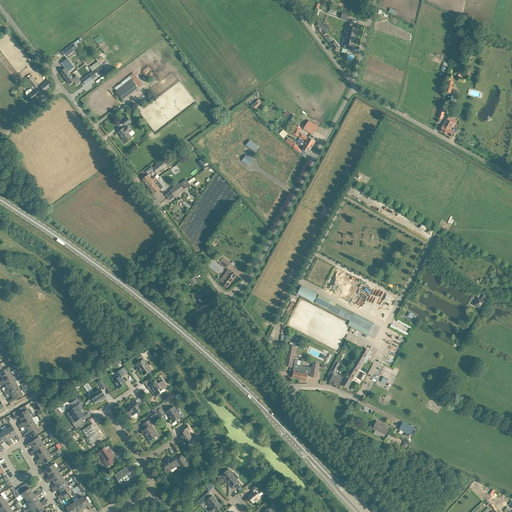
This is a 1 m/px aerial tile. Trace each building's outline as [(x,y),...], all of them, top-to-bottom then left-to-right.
[(349,22),(351,16),(342,13),(340,18),(349,22)] [(329,28),(318,21),(317,22),(326,34),(329,28)] [(347,35),(356,37),(357,33),(358,33),(359,30),(357,30),(357,29),(352,27),(353,24),(348,23),(347,28),(348,29),(347,35)] [(343,48),(342,52),(346,53),(347,49),(354,51),(355,47),(354,46),(356,37),(347,35),(346,37),(345,44),(343,44),(343,48)] [(330,44),(336,51),(340,48),(334,41),(333,41),(330,44)] [(66,57),(74,50),(77,48),(74,43),(62,51),(66,57)] [(63,76),(64,78),(65,78),(71,74),(69,72),(75,67),(67,58),(61,63),(65,68),(60,72),(63,75),(63,76)] [(81,80),(85,85),(104,70),(98,62),(89,68),(92,71),(81,80)] [(76,75),(73,77),(71,74),(65,78),(70,85),(74,82),(77,85),(81,82),(76,75)] [(132,79),(116,91),(123,101),(139,88),(143,86),(135,76),(132,79)] [(27,96),(28,95),(33,101),(34,100),(35,100),(36,99),(36,98),(40,95),(35,90),(33,87),(37,85),(31,77),(24,82),(30,89),(29,90),(28,90),(26,92),(26,94),(27,96)] [(52,85),(47,80),(40,86),(44,92),(52,85)] [(131,121),(128,118),(122,122),(125,125),(126,127),(125,128),(124,128),(118,133),(125,142),(131,137),(130,137),(128,134),(132,131),(128,125),(128,126),(127,124),(131,121)] [(444,133),(450,122),(447,120),(443,126),(443,125),(440,131),(444,133)] [(316,131),(319,127),(309,121),(303,129),(311,134),(313,130),(316,131)] [(450,122),(444,133),(451,137),(451,136),(454,137),(455,135),(455,134),(454,134),(455,133),(457,134),(459,130),(454,127),(455,124),(450,122)] [(301,130),(296,127),(293,134),(302,139),(304,140),(309,143),(308,146),(311,148),(313,145),(314,145),(315,143),(315,142),(315,141),(309,138),(299,132),(301,130)] [(283,129),(280,134),(286,138),(289,132),(283,129)] [(302,139),(299,145),(303,147),(302,150),(309,153),(309,152),(310,153),(311,151),(311,150),(310,150),(311,148),(308,146),(309,143),(304,140),(302,139)] [(246,145),(255,152),(259,147),(252,141),(250,140),(248,142),(246,145)] [(299,153),(301,150),(295,145),(295,144),(293,147),(299,153)] [(249,166),(253,160),(246,155),(242,161),(249,166)] [(157,173),(167,166),(166,165),(169,163),(166,159),(163,161),(162,160),(153,168),(157,173)] [(201,160),(201,159),(200,160),(197,162),(203,169),(206,166),(201,160)] [(171,169),(175,175),(181,171),(177,165),(171,169)] [(157,179),(155,176),(151,179),(148,175),(142,179),(143,180),(142,181),(144,183),(145,183),(147,185),(153,180),(154,182),(157,179)] [(153,195),(154,194),(154,195),(160,190),(159,188),(162,186),(157,179),(154,182),(153,180),(147,185),(152,192),(151,193),(153,195)] [(170,191),(172,194),(188,182),(186,179),(179,184),(170,191)] [(187,187),(190,184),(188,182),(172,194),(175,197),(187,187)] [(131,256),(143,248),(140,243),(127,251),(131,256)] [(231,264),(223,258),(219,263),(227,268),(231,264)] [(222,284),(227,288),(237,275),(228,269),(225,274),(226,275),(224,277),(224,276),(220,281),(223,283),(222,284)] [(197,283),(195,280),(194,277),(188,280),(192,286),(197,283)] [(302,286),(297,294),(313,302),(318,294),(302,286)] [(203,292),(197,296),(201,303),(211,297),(214,295),(210,288),(203,292)] [(374,323),(319,295),(315,303),(350,321),(348,325),(367,335),(374,323)] [(481,309),(484,301),(477,297),(473,305),(481,309)] [(410,322),(411,319),(401,314),(399,316),(410,322)] [(403,330),(386,362),(396,368),(414,336),(403,330)] [(288,352),(285,366),(292,368),(296,346),(295,346),(289,345),(288,344),(287,351),(288,351),(288,352)] [(364,361),(370,351),(364,347),(358,358),(364,361)] [(148,349),(144,352),(145,354),(147,352),(148,352),(152,359),(154,357),(148,349)] [(358,358),(342,384),(348,388),(353,379),(359,369),(364,361),(358,358)] [(144,359),(136,364),(144,376),(152,370),(144,359)] [(336,362),(332,370),(336,372),(340,364),(336,362)] [(316,378),(319,364),(312,363),(311,367),(303,366),(300,379),(307,380),(308,374),(311,374),(310,377),(316,378)] [(300,379),(303,366),(294,364),(293,371),(292,377),(300,379)] [(0,374),(1,377),(10,372),(8,367),(6,368),(0,371),(0,374)] [(119,377),(114,380),(117,384),(119,388),(126,384),(121,377),(126,374),(122,369),(116,373),(119,377)] [(0,383),(13,377),(10,372),(1,377),(3,380),(0,381),(0,383)] [(330,382),(337,386),(342,377),(338,375),(337,377),(333,375),(330,382)] [(6,386),(15,381),(13,377),(0,383),(0,385),(0,386),(5,383),(6,386)] [(156,381),(147,387),(150,390),(151,390),(156,397),(161,393),(160,392),(161,391),(160,391),(163,389),(163,390),(166,388),(168,387),(163,380),(158,383),(156,381)] [(4,393),(18,386),(15,381),(6,386),(8,389),(3,391),(4,393)] [(11,395),(20,390),(18,386),(4,393),(5,395),(10,393),(11,395)] [(9,402),(23,395),(20,390),(11,395),(13,398),(8,401),(9,402)] [(106,398),(103,393),(101,390),(95,394),(94,393),(90,396),(95,403),(102,399),(103,400),(106,398)] [(144,394),(139,397),(143,403),(148,400),(144,394)] [(78,395),(70,401),(72,405),(78,401),(80,404),(83,402),(78,395)] [(139,412),(137,409),(140,407),(135,400),(129,403),(130,405),(124,409),(130,418),(130,417),(132,420),(138,416),(136,413),(139,412)] [(21,420),(29,414),(32,413),(29,408),(28,409),(25,405),(22,407),(25,411),(13,418),(15,420),(19,417),(21,420)] [(75,421),(73,423),(76,428),(84,423),(83,421),(81,418),(84,416),(83,416),(79,410),(80,410),(77,406),(73,409),(69,412),(70,411),(74,417),(73,418),(75,421)] [(161,407),(156,410),(161,417),(164,414),(165,413),(161,407)] [(169,415),(174,422),(181,417),(174,407),(166,412),(169,416),(169,415)] [(19,427),(32,419),(29,414),(21,420),(22,422),(18,425),(19,427)] [(26,429),(35,423),(37,422),(35,418),(32,419),(19,427),(20,429),(25,426),(26,429)] [(149,441),(157,436),(151,426),(152,425),(149,420),(143,424),(147,429),(143,431),(149,441)] [(375,423),(373,429),(375,430),(374,434),(380,437),(382,433),(386,435),(390,426),(376,421),(375,423)] [(402,422),(399,429),(411,435),(414,427),(402,422)] [(38,428),(35,423),(26,429),(28,431),(23,434),(25,436),(38,428)] [(93,445),(92,444),(96,441),(96,440),(99,439),(100,438),(101,437),(95,427),(93,423),(82,430),(87,437),(88,437),(90,440),(88,441),(88,443),(90,447),(93,445)] [(194,434),(191,436),(188,431),(190,429),(187,425),(181,429),(183,433),(180,435),(187,445),(191,443),(192,445),(198,441),(194,434)] [(7,428),(6,426),(5,426),(7,429),(3,431),(11,444),(12,443),(9,438),(12,437),(7,428)] [(17,440),(19,439),(11,426),(7,428),(12,437),(15,435),(17,440)] [(38,428),(25,436),(26,438),(30,435),(32,437),(31,437),(32,438),(34,436),(35,436),(35,435),(40,432),(38,428)] [(9,445),(11,444),(3,431),(0,432),(0,436),(3,442),(6,441),(9,445)] [(33,447),(41,441),(38,437),(26,445),(27,447),(31,444),(33,447)] [(31,454),(44,446),(41,441),(33,447),(34,449),(30,452),(31,454)] [(38,456),(47,450),(44,446),(31,454),(32,456),(37,453),(38,456)] [(108,446),(100,452),(105,459),(103,460),(107,466),(112,463),(114,462),(112,459),(115,456),(108,446)] [(37,463),(50,455),(47,450),(38,456),(40,458),(35,461),(37,463)] [(47,463),(52,459),(50,455),(37,463),(38,465),(42,462),(44,464),(44,465),(46,463),(47,463)] [(180,466),(184,471),(189,467),(181,455),(176,459),(177,460),(175,461),(173,458),(172,460),(170,457),(162,462),(166,469),(165,469),(164,471),(166,473),(167,474),(170,472),(170,471),(177,465),(178,466),(179,466),(180,466)] [(53,464),(51,466),(49,463),(42,467),(44,470),(41,473),(42,474),(46,472),(48,474),(56,468),(53,464)] [(126,485),(135,479),(130,472),(131,472),(128,467),(116,475),(123,487),(124,487),(125,488),(127,487),(126,485)] [(47,481),(59,473),(56,468),(48,474),(50,477),(45,480),(47,481)] [(233,487),(235,489),(240,485),(239,484),(241,483),(234,476),(235,475),(231,470),(230,471),(228,469),(223,474),(233,486),(233,487)] [(54,483),(62,477),(59,473),(47,481),(48,483),(52,480),(54,483)] [(53,490),(65,481),(62,477),(54,483),(56,485),(51,488),(53,490)] [(60,491),(68,485),(65,481),(53,490),(54,492),(58,489),(60,491)] [(74,494),(80,490),(82,492),(85,490),(80,483),(78,485),(77,486),(71,490),(73,492),(74,494)] [(24,498),(32,492),(31,490),(35,487),(34,485),(32,486),(30,488),(27,489),(25,491),(22,493),(21,494),(24,498)] [(68,485),(60,491),(62,494),(57,497),(59,499),(67,493),(71,490),(68,485)] [(248,497),(253,503),(260,496),(259,494),(262,492),(256,485),(251,489),(254,492),(248,497)] [(27,502),(40,493),(39,491),(34,495),(32,492),(24,498),(27,502)] [(30,506),(38,501),(36,498),(41,495),(40,493),(27,502),(30,506)] [(201,505),(205,502),(210,508),(207,510),(208,511),(215,511),(219,509),(218,509),(221,506),(212,495),(210,497),(207,494),(208,493),(198,501),(201,505)] [(78,499),(84,507),(87,506),(90,510),(91,509),(83,496),(81,497),(78,499)] [(83,511),(82,509),(84,507),(78,499),(74,502),(80,511),(83,511)] [(33,510),(46,502),(44,500),(40,503),(38,501),(30,506),(33,510)] [(34,511),(39,511),(43,510),(44,509),(42,507),(47,503),(46,502),(33,510),(34,511)] [(78,511),(80,511),(74,502),(70,505),(74,511),(77,511),(78,511)]
